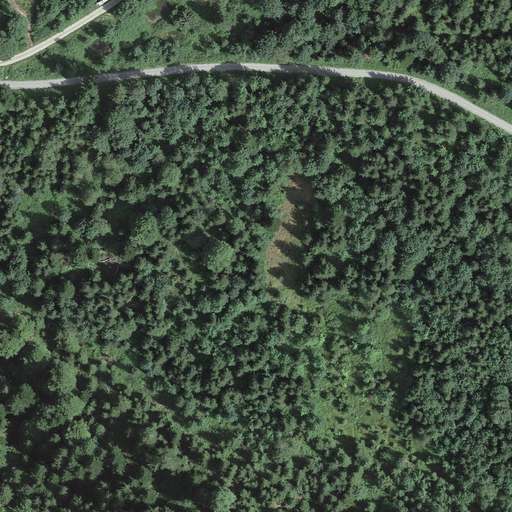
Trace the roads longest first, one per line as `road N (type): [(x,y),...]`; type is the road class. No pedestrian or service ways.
road 1 (track): [(0,84),(236,66),(391,74),(511,129)]
road 2 (track): [(0,61),(117,0)]
